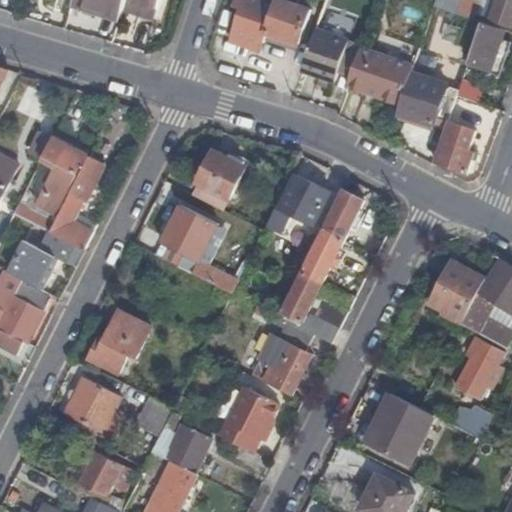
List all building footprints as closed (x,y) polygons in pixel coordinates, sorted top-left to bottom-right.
[(73,0),(71,8),(118,23),(120,15),(124,4),(125,0),(73,0)] [(125,0),(124,4),(155,15),(159,0),(125,0)] [(310,9),(282,0),(278,0),(268,33),(270,33),(293,41),(300,43),(311,10),(310,9)] [(282,0),(310,9),(313,0),(282,0)] [(436,0),(434,5),(458,13),(462,0),(436,0)] [(511,23),(511,0),(491,0),(487,14),(511,23)] [(124,4),(120,15),(151,26),(155,15),(124,4)] [(234,4),(218,32),(228,37),(243,9),(234,4)] [(503,38),(505,30),(482,21),(467,64),(500,75),(511,41),(503,38)] [(316,28),(302,70),(334,81),(337,71),(348,39),(316,28)] [(293,41),(270,33),(263,53),(286,61),(293,41)] [(348,39),(337,71),(351,76),(361,45),(363,43),(349,38),(348,39)] [(351,76),(348,85),(400,105),(411,73),(414,63),(361,45),(351,76)] [(400,105),(398,111),(434,123),(436,116),(448,120),(457,94),(459,88),(411,73),(400,105)] [(457,94),(479,102),(485,86),(462,78),(459,88),(457,94)] [(448,120),(434,161),(468,173),(475,152),(470,150),(472,144),(477,130),(448,120)] [(472,144),(485,149),(489,136),(477,130),(472,144)] [(60,214),(65,205),(62,204),(87,156),(53,138),(42,160),(57,168),(39,203),(60,214)] [(198,184),(231,200),(247,168),(215,152),(198,184)] [(0,200),(18,165),(0,155),(0,200)] [(75,246),(85,251),(98,225),(78,214),(86,199),(88,199),(106,163),(91,155),(65,205),(60,214),(56,224),(51,233),(75,246)] [(314,226),(331,193),(297,177),(281,210),(314,226)] [(192,196),(225,212),(231,200),(198,184),(192,196)] [(345,192),(325,232),(344,242),(364,202),(345,192)] [(46,231),(51,233),(56,224),(19,205),(14,215),(46,231)] [(213,285),(232,295),(238,284),(199,263),(218,226),(201,218),(192,234),(172,224),(156,256),(213,285)] [(67,261),(75,246),(51,233),(46,231),(38,247),(25,240),(8,273),(22,281),(39,289),(56,256),(67,261)] [(344,242),(325,232),(320,242),(305,273),(323,282),(338,253),(344,242)] [(508,349),(511,341),(511,338),(481,323),(485,314),(487,314),(494,302),(510,312),(507,317),(511,320),(511,267),(501,260),(481,288),(464,322),(462,325),(478,334),(507,348),(508,349)] [(464,322),(481,288),(485,280),(453,263),(431,304),(464,322)] [(315,334),(333,343),(340,328),(308,312),(312,305),(319,290),(323,282),(305,273),(285,313),(303,322),(301,328),(315,334)] [(0,330),(24,342),(28,344),(52,296),(39,289),(22,281),(5,313),(0,310),(0,330)] [(262,282),(251,304),(265,311),(276,289),(262,282)] [(308,312),(340,328),(344,321),(312,305),(308,312)] [(135,360),(151,329),(120,313),(104,344),(99,341),(90,361),(119,375),(128,357),(135,360)] [(301,328),(287,321),(279,339),(268,334),(256,357),(258,358),(250,374),(292,395),(312,355),(306,352),(315,334),(301,328)] [(0,347),(17,356),(24,342),(0,330),(0,347)] [(504,354),(507,348),(478,334),(476,340),(504,354)] [(504,354),(476,340),(468,354),(473,356),(457,387),(480,399),(504,354)] [(115,412),(122,399),(83,380),(75,394),(74,398),(73,400),(65,415),(115,440),(126,418),(115,412)] [(245,389),(222,437),(253,453),(259,441),(261,442),(270,422),(279,405),(245,389)] [(174,410),(173,413),(179,416),(183,418),(192,399),(182,394),(174,410)] [(420,410),(390,395),(366,443),(390,456),(391,453),(410,463),(434,417),(420,410)] [(138,426),(160,438),(173,413),(174,410),(151,398),(138,426)] [(482,442),(494,416),(475,406),(463,432),(482,442)] [(162,458),(172,463),(193,473),(210,440),(182,426),(177,435),(171,433),(179,416),(173,413),(160,438),(152,453),(162,458)] [(270,422),(261,442),(265,444),(274,424),(270,422)] [(107,498),(108,496),(116,479),(121,482),(117,488),(125,492),(129,485),(126,483),(132,471),(97,453),(82,481),(79,484),(107,498)] [(144,469),(143,471),(153,476),(162,458),(152,453),(144,469)] [(147,511),(176,511),(196,474),(193,473),(172,463),(147,511)] [(96,501),(117,511),(122,511),(123,511),(126,505),(108,496),(107,498),(79,484),(82,481),(72,476),(67,486),(96,501)] [(404,511),(413,496),(378,477),(369,494),(371,496),(362,511),(404,511)] [(117,511),(96,501),(90,511),(54,511),(44,507),(41,511),(117,511)]
